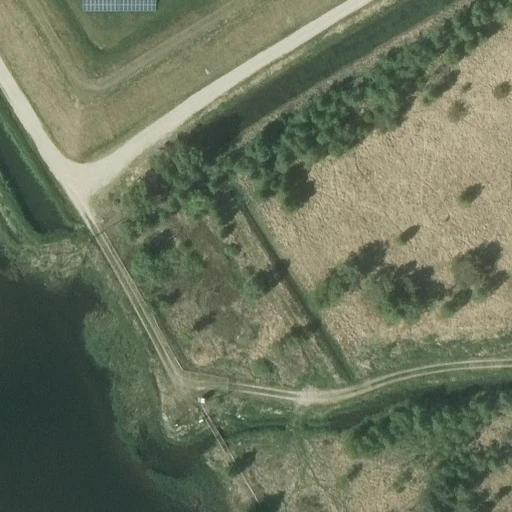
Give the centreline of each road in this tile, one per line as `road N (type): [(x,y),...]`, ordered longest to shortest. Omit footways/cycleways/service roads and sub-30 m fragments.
road 1 (track): [(511,364),(439,369),(323,397),(186,390),(141,323),(69,180),(0,79)]
road 2 (track): [(69,180),(133,153),(178,116),(372,0)]
